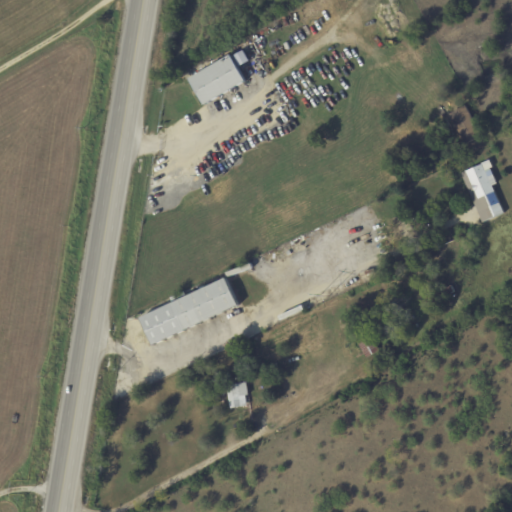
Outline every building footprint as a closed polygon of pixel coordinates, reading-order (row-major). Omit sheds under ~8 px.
[(190,78),(204,105),(247,82),(239,67),(249,62),(243,50),(190,78)] [(481,223),(504,214),(493,186),(497,184),(489,162),(462,172),(481,223)] [(329,227),(335,241),(327,244),(329,251),(371,235),(367,224),(375,221),(371,211),(329,227)] [(153,345),(240,307),(228,280),(141,317),(153,345)] [(379,352),(368,330),(354,337),(365,359),(379,352)] [(227,387),(231,409),(249,406),(245,383),(227,387)]
